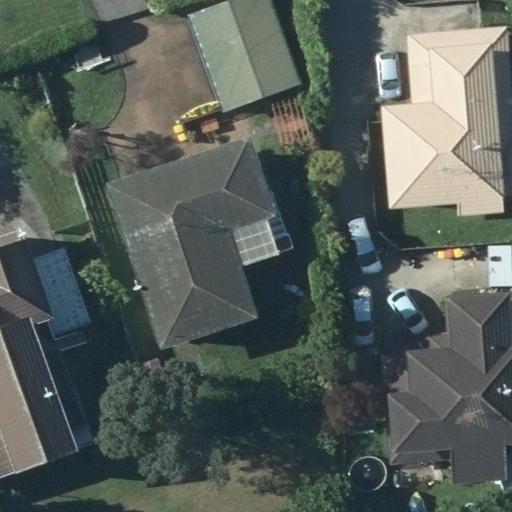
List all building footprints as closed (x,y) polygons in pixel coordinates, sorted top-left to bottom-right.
[(258,0),(241,0),(178,21),(210,112),(289,86),(258,0)] [(511,142),(506,143),(498,30),(398,39),(404,113),(368,115),(377,219),(444,214),(445,228),(492,224),(490,208),(511,205),(511,142)] [(236,145),(93,191),(146,357),(242,326),(214,238),(262,224),(236,145)] [(7,249),(0,251),(0,485),(61,465),(15,338),(37,329),(7,249)] [(511,450),(511,297),(432,303),(436,358),(393,361),(396,404),(374,405),(379,463),(440,458),(442,489),(494,486),(492,452),(511,450)]
